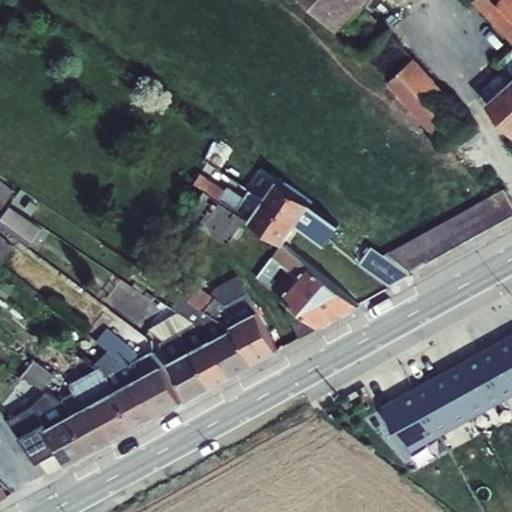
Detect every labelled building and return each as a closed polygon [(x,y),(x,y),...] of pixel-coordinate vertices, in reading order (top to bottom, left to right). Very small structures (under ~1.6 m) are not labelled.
[(364,57),(442,148),(471,120),(414,58),(390,31),(362,6),(367,0),(301,0),(365,56),(364,57)] [(511,0),(472,0),(511,42),(511,48),(498,62),(502,69),(480,89),(490,100),(511,80),(511,0)] [(487,103),(511,133),(511,80),(490,100),(487,103)] [(246,218),(249,220),(263,200),(272,187),(253,174),(250,177),(247,174),(225,160),(218,170),(248,190),(243,197),(227,186),(225,189),(201,171),(187,194),(191,197),(184,206),(189,211),(185,217),(226,245),(246,218)] [(76,196),(87,203),(97,186),(85,179),(76,196)] [(0,209),(14,190),(0,180),(0,209)] [(263,200),(295,224),(309,203),(277,180),(272,187),(263,200)] [(408,272),(511,215),(511,203),(503,188),(383,254),(408,272)] [(249,220),(282,243),(295,224),(263,200),(249,220)] [(0,216),(0,225),(28,246),(41,229),(8,206),(0,216)] [(0,261),(12,247),(0,236),(0,261)] [(309,264),(282,243),(256,277),(272,289),(287,269),(297,278),(309,264)] [(319,325),(321,326),(359,305),(309,264),(297,278),(280,296),(293,305),(319,325)] [(227,327),(230,325),(257,310),(237,275),(215,287),(210,294),(197,285),(197,284),(187,280),(179,294),(187,300),(203,310),(227,327)] [(201,318),(211,339),(232,328),(230,325),(227,327),(203,310),(187,300),(179,294),(170,289),(162,302),(176,311),(178,311),(195,322),(201,318)] [(293,305),(285,310),(299,335),(319,325),(293,305)] [(232,328),(253,361),(277,348),(257,310),(230,325),(232,328)] [(162,340),(159,342),(169,362),(211,339),(201,318),(195,322),(178,311),(176,311),(148,329),(162,340)] [(114,352),(126,363),(140,355),(112,330),(115,326),(110,321),(96,338),(107,347),(114,352)] [(211,339),(232,373),(253,361),(232,328),(211,339)] [(511,335),(382,407),(408,454),(511,397),(511,335)] [(189,397),(232,373),(211,339),(169,362),(189,397)] [(107,347),(103,352),(109,357),(114,352),(107,347)] [(140,355),(149,371),(160,365),(153,350),(140,355)] [(93,364),(95,369),(100,366),(105,374),(126,363),(114,352),(109,357),(103,352),(93,364)] [(105,374),(116,389),(137,378),(149,371),(140,355),(126,363),(105,374)] [(22,370),(48,390),(55,382),(29,361),(22,370)] [(137,378),(157,414),(182,400),(162,364),(160,365),(149,371),(137,378)] [(69,384),(83,408),(94,401),(115,390),(116,389),(105,374),(100,366),(95,369),(69,384)] [(39,412),(47,428),(72,414),(63,401),(18,375),(0,393),(0,394),(22,414),(34,403),(39,412)] [(115,390),(136,425),(157,414),(137,378),(116,389),(115,390)] [(94,401),(114,437),(136,425),(115,390),(94,401)] [(47,428),(67,463),(114,437),(94,401),(83,408),(72,414),(47,428)]
